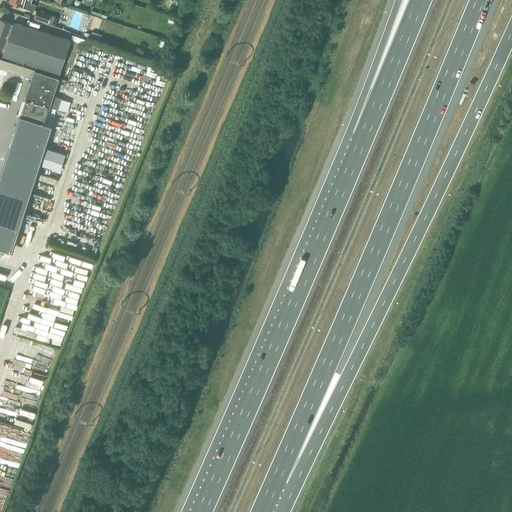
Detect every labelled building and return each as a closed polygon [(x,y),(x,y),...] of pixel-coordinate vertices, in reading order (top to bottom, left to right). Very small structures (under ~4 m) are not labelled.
[(7,0),(23,5),(22,8),(34,11),(37,4),(25,0),(7,0)] [(49,23),(49,24),(57,26),(59,18),(54,16),(37,10),(35,17),(32,16),(32,18),(48,24),(49,23)] [(0,48),(5,50),(14,23),(1,19),(0,21),(0,48)] [(5,50),(3,56),(60,74),(71,40),(14,22),(14,23),(5,50)] [(60,78),(0,58),(0,67),(33,78),(14,136),(0,179),(0,222),(11,226),(60,78)]
